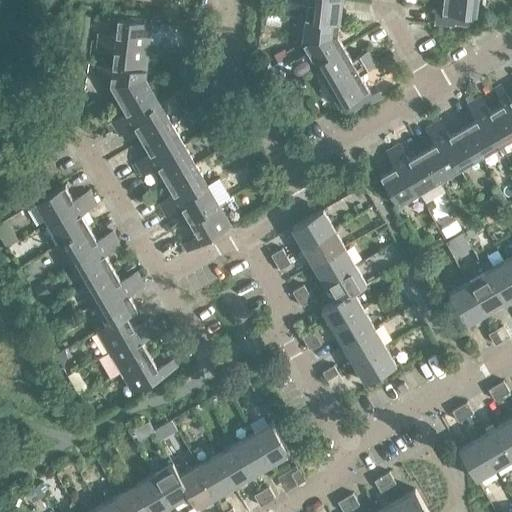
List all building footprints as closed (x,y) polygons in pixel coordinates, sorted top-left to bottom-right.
[(339,18),(341,0),(290,0),(307,2),(306,14),(339,18)] [(476,14),(477,0),(443,0),(442,10),(455,12),(453,23),(468,25),(470,13),(476,14)] [(338,34),(339,18),(306,14),(303,42),(338,34)] [(98,40),(148,46),(151,21),(117,17),(115,34),(99,32),(98,40)] [(312,58),(316,63),(345,46),(338,34),(303,42),(307,49),(291,59),(296,68),(312,58)] [(146,69),(148,46),(98,40),(97,47),(113,49),(111,65),(146,69)] [(316,63),(327,83),(372,57),(368,50),(352,59),(345,46),(316,63)] [(376,64),(372,57),(327,83),(340,104),(345,101),(350,111),(364,103),(358,94),(369,88),(361,73),(376,64)] [(146,69),(111,65),(95,63),(93,72),(110,74),(109,84),(118,98),(147,80),(145,76),(146,69)] [(159,101),(147,80),(118,98),(126,112),(107,123),(111,130),(114,128),(159,101)] [(511,97),(510,99),(502,84),(494,88),(503,103),(511,118),(511,97)] [(96,95),(85,101),(90,110),(101,105),(96,95)] [(500,143),(511,136),(511,118),(503,103),(490,111),(482,95),(475,99),(500,143)] [(479,156),(500,143),(475,99),(468,104),(476,118),(462,127),(479,156)] [(171,122),(159,101),(114,128),(118,135),(134,125),(142,139),(171,122)] [(460,167),(479,156),(462,127),(449,134),(440,119),(434,123),(460,167)] [(183,142),(171,122),(142,139),(150,152),(135,161),(139,168),(183,142)] [(440,179),(460,167),(434,123),(427,127),(436,142),(422,150),(440,179)] [(195,162),(183,142),(139,168),(143,175),(158,166),(166,179),(195,162)] [(419,191),(440,179),(422,150),(409,158),(400,142),(393,146),(419,191)] [(419,191),(393,146),(387,150),(396,166),(381,175),(398,204),(419,191)] [(207,183),(195,162),(166,179),(174,193),(159,202),(163,208),(207,183)] [(219,203),(207,183),(163,208),(167,215),(182,206),(190,220),(219,203)] [(36,201),(48,222),(92,196),(89,190),(74,198),(65,184),(36,201)] [(60,242),(89,225),(81,211),(96,203),(92,196),(48,222),(60,242)] [(231,224),(219,203),(190,220),(198,233),(182,243),(187,250),(231,224)] [(292,226),(304,247),(335,229),(323,208),(292,226)] [(462,229),(467,238),(478,231),(473,223),(462,229)] [(60,242),(72,262),(116,237),(112,230),(97,238),(89,225),(60,242)] [(346,247),(335,229),(304,247),(314,265),(346,247)] [(462,230),(453,235),(463,251),(471,246),(462,230)] [(116,237),(72,262),(84,283),(113,266),(105,252),(120,244),(116,237)] [(271,253),(275,261),(287,255),(283,247),(271,253)] [(314,265),(324,283),(356,264),(346,247),(314,265)] [(275,261),(280,269),(291,262),(287,255),(275,261)] [(484,271),(503,302),(511,296),(511,272),(504,259),(484,271)] [(324,283),(334,299),(335,301),(354,290),(367,283),(356,264),(324,283)] [(84,283),(95,303),(140,277),(136,270),(121,279),(113,266),(84,283)] [(484,271),(467,281),(485,312),(503,302),(484,271)] [(95,303),(107,323),(108,325),(127,314),(138,308),(129,293),(144,284),(140,277),(95,303)] [(485,312),(467,281),(449,291),(467,322),(485,312)] [(292,290),(297,298),(308,291),(304,283),(292,290)] [(335,301),(334,299),(322,306),(334,327),(365,309),(354,290),(335,301)] [(297,298),(301,305),(312,299),(308,291),(297,298)] [(375,326),(365,309),(334,327),(344,344),(375,326)] [(97,329),(109,350),(153,324),(149,318),(135,326),(127,314),(108,325),(107,323),(97,329)] [(109,350),(121,371),(150,354),(142,340),(157,331),(153,324),(109,350)] [(504,324),(496,329),(502,339),(510,335),(504,324)] [(386,345),(375,326),(344,344),(355,363),(386,345)] [(301,334),(305,341),(317,335),(313,327),(301,334)] [(502,339),(496,329),(489,333),(495,344),(502,339)] [(321,343),(320,341),(317,335),(305,341),(310,349),(321,343)] [(386,345),(355,363),(365,381),(396,363),(386,345)] [(158,367),(150,354),(121,371),(133,392),(177,367),(173,359),(158,367)] [(323,371),(327,378),(338,372),(334,364),(323,371)] [(67,374),(80,395),(89,390),(77,368),(67,374)] [(327,378),(331,386),(342,379),(338,372),(327,378)] [(504,379),(497,383),(503,395),(511,391),(504,379)] [(404,382),(398,385),(402,392),(408,388),(404,382)] [(497,383),(491,387),(489,388),(496,399),(503,395),(497,383)] [(467,401),(460,405),(466,416),(474,412),(467,401)] [(466,416),(460,405),(452,409),(459,421),(466,416)] [(511,450),(511,416),(497,425),(511,450)] [(271,421),(252,432),(270,462),(290,451),(271,421)] [(497,466),(511,457),(511,450),(497,425),(480,435),(497,466)] [(252,473),(270,462),(252,432),(234,442),(252,473)] [(480,435),(458,447),(476,478),(497,466),(480,435)] [(235,483),(252,473),(234,442),(217,452),(235,483)] [(217,452),(199,463),(217,493),(235,483),(217,452)] [(172,461),(152,473),(170,504),(189,493),(178,475),(180,474),(172,461)] [(196,506),(217,493),(199,463),(180,474),(178,475),(189,493),(196,506)] [(290,470),(298,483),(305,479),(297,465),(290,470)] [(389,471),(382,475),(389,487),(396,483),(389,471)] [(152,473),(134,484),(150,511),(156,511),(170,504),(152,473)] [(389,487),(382,475),(374,479),(381,491),(389,487)] [(38,484),(29,490),(31,493),(32,496),(36,497),(40,495),(43,494),(38,484)] [(115,495),(125,511),(150,511),(134,484),(115,495)] [(269,485),(262,489),(268,500),(276,496),(269,485)] [(429,511),(416,488),(399,498),(407,511),(429,511)] [(268,500),(262,489),(254,494),(260,505),(268,500)] [(353,491),(345,496),(352,508),(360,503),(353,491)] [(97,505),(101,511),(125,511),(115,495),(97,505)] [(352,508),(345,496),(338,500),(345,511),(352,508)] [(381,508),(382,511),(407,511),(399,498),(381,508)]
